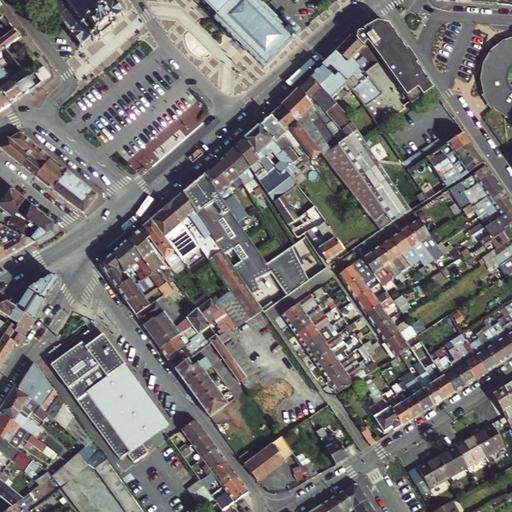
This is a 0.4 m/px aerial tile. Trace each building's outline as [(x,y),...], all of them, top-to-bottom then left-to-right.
[(42,0),(43,1),(44,0),(51,8),(50,10),(51,11),(52,10),(59,18),(58,20),(59,21),(60,20),(67,29),(66,30),(67,31),(68,30),(71,33),(69,35),(71,36),(72,35),(80,45),(79,47),(80,48),(81,46),(83,48),(84,47),(83,45),(91,39),(92,40),(93,41),(94,42),(95,42),(96,42),(97,41),(98,39),(100,41),(114,30),(113,29),(115,27),(116,26),(116,25),(116,24),(115,23),(114,21),(122,15),(123,16),(125,15),(123,14),(125,12),(124,11),(122,13),(114,2),(116,1),(115,0),(114,0),(113,1),(112,0),(42,0)] [(195,0),(215,19),(221,13),(208,0),(195,0)] [(208,0),(221,13),(215,19),(228,32),(265,69),(292,41),(293,40),(274,21),(275,21),(262,9),(252,0),(208,0)] [(380,59),(364,72),(381,95),(365,107),(379,128),(405,109),(404,107),(409,103),(411,105),(433,90),(424,76),(389,26),(376,23),(363,31),(365,34),(364,35),(363,34),(362,33),(361,33),(359,33),(358,34),(357,34),(356,36),(356,37),(356,39),(355,40),(362,47),(366,43),(380,59)] [(0,53),(6,49),(15,42),(21,37),(17,32),(15,29),(0,41),(0,53)] [(336,52),(347,64),(351,60),(364,72),(380,59),(366,43),(362,47),(355,40),(351,37),(342,46),(336,52)] [(511,38),(506,41),(504,42),(493,50),(491,52),(485,64),(482,79),(485,94),(493,108),(497,110),(506,116),(506,117),(511,119),(511,38)] [(14,74),(9,78),(23,96),(27,94),(36,88),(28,78),(6,49),(0,53),(0,60),(3,59),(14,74)] [(347,64),(336,52),(321,67),(334,78),(337,75),(346,83),(347,85),(365,107),(381,95),(364,72),(351,60),(347,64)] [(0,81),(3,85),(0,87),(0,91),(11,105),(23,96),(9,78),(0,65),(0,81)] [(51,76),(43,66),(28,78),(36,88),(51,76)] [(334,78),(321,67),(315,72),(309,78),(329,99),(346,83),(337,75),(334,78)] [(301,86),(298,89),(303,93),(339,146),(356,134),(347,121),(329,99),(309,78),(301,86)] [(303,93),(298,89),(281,106),(282,106),(309,141),(329,166),(339,179),(368,214),(371,219),(381,231),(392,223),(361,178),(339,146),(303,93)] [(0,111),(11,105),(0,91),(0,111)] [(321,172),(329,166),(309,141),(282,106),(271,116),(286,133),(283,136),(292,145),(294,147),(299,142),(321,172)] [(259,126),(294,164),(300,158),(290,147),(292,145),(283,136),(286,133),(271,116),(270,116),(259,126)] [(266,155),(281,174),(286,170),(294,164),(259,126),(259,127),(258,126),(257,127),(258,128),(245,139),(245,138),(244,139),(244,140),(260,160),(266,155)] [(356,134),(339,146),(361,178),(368,173),(371,177),(381,170),(361,141),(356,134)] [(429,161),(434,168),(471,143),(468,139),(464,134),(428,159),(429,161)] [(0,149),(23,167),(36,147),(22,135),(18,135),(10,140),(8,139),(0,149)] [(250,169),(274,203),(284,196),(294,189),(298,186),(286,170),(281,174),(266,155),(260,160),(244,140),(239,145),(235,148),(250,169)] [(471,143),(434,168),(441,178),(454,168),(477,153),(476,150),(471,143)] [(36,147),(23,167),(36,177),(50,159),(36,147)] [(249,170),(233,150),(224,158),(243,184),(244,187),(248,184),(254,192),(260,188),(249,170)] [(477,153),(454,168),(457,173),(443,182),(447,187),(484,163),(477,153)] [(243,184),(224,158),(215,165),(204,175),(223,202),(239,225),(248,218),(229,189),(233,186),(235,189),(243,184)] [(97,196),(50,159),(36,177),(35,178),(83,214),(97,196)] [(478,183),(492,173),(486,166),(473,175),(475,179),(462,185),(466,191),(478,183)] [(371,177),(368,173),(361,178),(392,223),(410,211),(385,176),(381,170),(371,177)] [(481,188),(466,198),(468,201),(460,206),(464,212),(466,215),(474,210),(477,208),(475,205),(502,188),(492,173),(478,183),(481,188)] [(189,188),(183,193),(207,228),(223,251),(227,256),(235,251),(242,261),(234,266),(239,274),(253,295),(261,292),(256,280),(273,273),(289,296),(310,281),(292,247),(267,265),(239,225),(223,202),(204,175),(189,188)] [(460,183),(449,190),(460,206),(468,201),(466,198),(462,193),(466,191),(462,185),(460,183)] [(507,195),(502,188),(475,205),(477,208),(474,210),(476,214),(478,216),(489,209),(508,197),(507,195)] [(284,196),(274,203),(289,226),(299,219),(291,207),(301,199),(294,189),(284,196)] [(9,191),(0,201),(0,225),(3,227),(25,239),(26,220),(32,206),(13,191),(9,191)] [(209,260),(223,251),(207,228),(183,193),(173,202),(168,206),(181,224),(182,223),(200,247),(209,260)] [(489,209),(478,216),(485,227),(493,221),(511,209),(511,202),(508,197),(489,209)] [(54,224),(32,206),(26,220),(25,239),(25,248),(38,241),(53,232),(54,224)] [(189,256),(200,247),(182,223),(181,224),(168,206),(155,217),(151,221),(171,247),(178,257),(182,262),(189,256)] [(315,207),(307,213),(313,221),(294,234),(297,238),(299,238),(305,234),(316,226),(325,220),(315,207)] [(511,221),(511,209),(493,221),(485,227),(489,233),(479,240),(481,244),(490,238),(496,234),(503,229),(503,228),(511,221)] [(325,220),(316,226),(325,240),(321,243),(318,238),(313,241),(327,262),(343,251),(335,239),(337,238),(325,220)] [(419,220),(410,227),(414,232),(421,243),(429,255),(433,261),(443,255),(419,220)] [(145,242),(155,254),(159,251),(165,259),(169,264),(178,257),(171,247),(151,221),(142,228),(150,238),(145,242)] [(511,243),(511,221),(503,228),(503,229),(496,234),(490,238),(496,247),(487,254),(490,258),(511,243)] [(25,239),(3,227),(0,230),(0,244),(8,258),(25,248),(25,239)] [(414,232),(410,227),(401,233),(412,249),(420,261),(425,258),(429,255),(421,243),(414,232)] [(142,228),(128,241),(152,272),(148,276),(155,285),(163,296),(166,293),(168,296),(173,292),(167,283),(174,278),(155,254),(145,242),(150,238),(142,228)] [(401,233),(391,239),(403,256),(411,268),(420,261),(412,249),(401,233)] [(391,239),(382,246),(393,262),(401,274),(411,268),(403,256),(391,239)] [(152,272),(128,241),(119,249),(141,281),(148,276),(152,272)] [(499,266),(511,257),(511,243),(490,258),(486,261),(481,264),(484,269),(493,263),(497,261),(497,262),(499,266)] [(0,262),(8,258),(0,244),(0,262)] [(382,246),(372,252),(384,269),(392,280),(396,277),(401,283),(405,280),(401,274),(393,262),(382,246)] [(461,254),(456,246),(448,252),(453,259),(461,254)] [(140,282),(141,281),(119,249),(112,254),(131,280),(135,286),(140,282)] [(223,251),(209,260),(210,262),(235,298),(251,319),(264,310),(253,295),(239,274),(234,266),(227,256),(223,251)] [(384,269),(372,252),(363,258),(371,269),(374,275),(376,277),(381,284),(383,286),(392,280),(384,269)] [(131,280),(112,254),(101,263),(101,268),(112,283),(117,290),(131,280)] [(511,257),(499,266),(507,277),(511,273),(511,257)] [(357,270),(353,265),(339,275),(346,287),(371,269),(363,258),(358,262),(362,267),(357,270)] [(358,262),(353,265),(357,270),(362,267),(358,262)] [(495,268),(486,274),(490,279),(499,273),(495,268)] [(356,301),(371,291),(366,284),(376,277),(374,275),(371,269),(346,287),(356,301)] [(29,289),(28,290),(45,301),(58,281),(51,276),(50,277),(41,282),(39,284),(38,283),(37,284),(38,284),(37,285),(36,285),(30,289),(29,289)] [(117,290),(128,305),(147,291),(140,282),(135,286),(131,280),(117,290)] [(136,316),(149,307),(145,301),(152,296),(155,302),(163,296),(155,285),(147,291),(128,305),(136,316)] [(321,288),(314,293),(318,298),(325,293),(321,288)] [(17,307),(34,319),(45,301),(28,290),(22,299),(15,297),(7,302),(17,307)] [(371,291),(356,301),(366,315),(380,305),(384,303),(391,298),(389,295),(387,292),(377,299),(371,291)] [(155,302),(149,307),(136,316),(143,326),(153,318),(154,319),(164,312),(176,328),(187,319),(183,314),(168,296),(166,293),(163,296),(155,302)] [(206,293),(193,304),(198,310),(211,299),(206,293)] [(311,296),(283,315),(290,326),(318,306),(311,296)] [(330,297),(323,302),(326,307),(328,305),(332,311),(337,307),(331,298),(330,297)] [(393,302),(395,303),(401,312),(403,316),(410,311),(400,297),(393,302)] [(235,298),(223,307),(236,326),(238,328),(251,319),(235,298)] [(384,303),(380,305),(366,315),(376,329),(390,319),(384,311),(395,303),(393,302),(391,298),(384,303)] [(202,320),(203,322),(212,315),(219,310),(211,299),(198,310),(193,314),(187,319),(176,328),(156,344),(160,349),(183,333),(202,320)] [(7,302),(0,305),(0,311),(1,313),(0,314),(0,320),(6,325),(8,321),(11,317),(17,307),(7,302)] [(318,306),(290,326),(297,336),(313,324),(310,320),(322,311),(318,306)] [(17,307),(11,317),(19,323),(16,327),(13,331),(24,339),(36,320),(34,319),(17,307)] [(236,326),(223,307),(219,310),(212,315),(226,332),(229,331),(236,326)] [(337,307),(332,311),(336,315),(341,312),(337,307)] [(498,322),(499,323),(511,343),(511,320),(504,308),(501,310),(506,317),(498,322)] [(189,309),(183,314),(187,319),(193,314),(189,309)] [(156,344),(176,328),(164,312),(154,319),(153,318),(143,326),(156,344)] [(297,336),(303,345),(332,326),(325,316),(313,324),(297,336)] [(344,317),(339,321),(345,329),(349,326),(344,317)] [(396,328),(390,319),(376,329),(386,343),(410,326),(410,325),(407,321),(396,328)] [(168,360),(191,343),(190,341),(188,339),(206,324),(203,322),(202,320),(183,333),(160,349),(165,357),(168,360)] [(6,325),(5,326),(0,332),(0,333),(16,345),(18,346),(24,339),(13,331),(16,327),(8,321),(6,325)] [(511,343),(499,323),(488,330),(507,359),(511,355),(511,343)] [(476,335),(479,339),(496,366),(507,359),(488,330),(484,324),(479,327),(481,331),(476,335)] [(332,326),(303,345),(310,355),(338,335),(332,326)] [(410,326),(386,343),(396,358),(400,355),(411,348),(406,341),(416,334),(415,333),(410,326)] [(220,341),(245,378),(252,373),(257,370),(229,331),(226,332),(218,339),(220,341)] [(0,360),(4,363),(16,345),(0,333),(0,360)] [(338,335),(310,355),(317,365),(345,345),(338,335)] [(82,344),(51,366),(120,460),(128,455),(135,464),(149,453),(143,444),(168,425),(125,367),(126,366),(123,362),(104,336),(86,348),(82,344)] [(241,381),(245,378),(220,341),(218,339),(217,338),(216,336),(209,341),(210,343),(239,383),(236,384),(243,393),(244,393),(248,399),(251,396),(241,381)] [(193,346),(191,343),(168,360),(175,370),(188,360),(187,359),(206,344),(202,339),(193,346)] [(467,343),(464,345),(466,348),(469,346),(486,373),(496,366),(479,339),(475,342),(474,339),(467,343)] [(368,344),(364,347),(369,355),(373,352),(368,344)] [(345,345),(317,365),(321,371),(324,375),(352,355),(345,345)] [(466,348),(464,345),(457,350),(475,380),(486,373),(469,346),(466,348)] [(369,355),(364,347),(363,347),(359,350),(366,359),(370,356),(369,355)] [(465,386),(454,369),(448,359),(446,360),(444,358),(446,357),(441,349),(436,352),(444,364),(438,368),(455,393),(465,386)] [(459,366),(454,369),(465,386),(475,380),(457,350),(452,353),(454,355),(452,356),(459,366)] [(369,355),(370,356),(372,359),(373,361),(378,358),(373,352),(369,355)] [(352,355),(324,375),(330,384),(359,364),(352,355)] [(193,367),(188,360),(175,370),(197,400),(210,418),(212,417),(216,423),(227,415),(223,409),(235,400),(232,395),(225,400),(204,372),(212,367),(206,358),(193,367)] [(337,394),(361,379),(369,375),(373,372),(379,368),(374,362),(362,370),(359,364),(330,384),(337,394)] [(426,372),(444,400),(448,397),(455,393),(438,368),(435,362),(424,369),(426,372)] [(80,426),(37,368),(34,363),(18,389),(42,409),(55,420),(85,447),(91,442),(80,426)] [(424,369),(424,368),(413,375),(434,407),(444,400),(426,372),(424,369)] [(241,381),(251,396),(252,397),(264,389),(252,373),(245,378),(241,381)] [(403,426),(387,403),(369,375),(361,379),(371,394),(369,395),(375,405),(369,410),(384,433),(392,429),(394,432),(398,429),(403,426)] [(434,407),(413,375),(403,382),(423,413),(426,412),(434,407)] [(392,399),(387,403),(403,426),(413,420),(393,389),(387,380),(382,383),(392,399)] [(403,382),(393,389),(413,420),(423,413),(403,382)] [(15,387),(5,403),(19,413),(21,411),(29,416),(32,412),(44,421),(48,426),(55,420),(42,409),(18,389),(15,387)] [(493,396),(497,403),(511,429),(511,404),(503,389),(493,395),(493,396)] [(25,431),(37,440),(43,431),(27,419),(29,416),(21,411),(19,413),(5,403),(0,411),(0,413),(1,415),(25,431)] [(47,446),(37,440),(25,431),(1,415),(0,416),(0,437),(9,444),(13,437),(21,443),(23,438),(43,452),(47,446)] [(196,420),(182,430),(192,444),(207,434),(196,420)] [(486,458),(505,447),(492,424),(484,429),(485,431),(474,437),(486,458)] [(317,433),(335,466),(348,459),(334,434),(328,437),(323,429),(317,433)] [(362,433),(371,446),(377,442),(368,429),(362,433)] [(484,429),(473,435),(474,437),(485,431),(484,429)] [(207,434),(192,444),(189,447),(181,453),(184,458),(190,454),(189,452),(191,450),(198,461),(217,448),(207,434)] [(181,443),(175,435),(170,438),(181,453),(189,447),(186,444),(182,447),(181,443)] [(473,435),(462,442),(463,444),(474,437),(473,435)] [(32,461),(9,444),(0,437),(0,451),(25,472),(32,461)] [(281,437),(253,459),(245,465),(258,481),(293,454),(281,437)] [(474,437),(463,444),(462,442),(454,446),(468,469),(486,458),(474,437)] [(94,470),(95,468),(126,511),(142,511),(125,488),(91,442),(85,447),(76,455),(69,461),(65,465),(52,475),(51,476),(61,489),(65,494),(70,500),(78,511),(79,511),(95,511),(70,480),(87,465),(94,470)] [(437,459),(449,480),(468,469),(454,446),(447,450),(448,452),(437,459)] [(209,475),(213,472),(227,462),(217,448),(198,461),(205,470),(200,474),(193,465),(191,466),(193,469),(201,481),(209,475)] [(447,450),(436,457),(437,459),(448,452),(447,450)] [(244,465),(245,465),(253,459),(247,451),(239,458),(244,465)] [(436,457),(424,463),(425,465),(437,459),(436,457)] [(430,491),(449,480),(437,459),(425,465),(424,463),(417,468),(430,491)] [(227,462),(213,472),(223,486),(237,476),(232,469),(227,462)] [(311,465),(305,470),(309,476),(311,479),(318,475),(311,465)] [(305,470),(301,466),(289,472),(296,484),(302,480),(309,476),(305,470)] [(52,475),(48,472),(38,480),(42,483),(51,476),(52,475)] [(212,480),(209,475),(201,481),(205,486),(212,480)] [(228,494),(216,503),(217,504),(222,511),(224,511),(245,497),(237,476),(223,486),(228,494)] [(0,503),(8,510),(23,498),(0,480),(0,503)] [(216,503),(211,495),(205,486),(201,481),(189,489),(205,511),(206,511),(217,504),(216,503)] [(354,484),(337,495),(348,511),(347,511),(356,511),(354,508),(368,499),(359,484),(354,484)] [(23,511),(26,510),(25,508),(36,499),(31,492),(23,498),(8,510),(5,511),(23,511)] [(347,511),(348,511),(337,495),(323,504),(328,511),(347,511)] [(376,511),(368,499),(354,508),(356,511),(376,511)] [(458,511),(452,502),(435,511),(458,511)]
